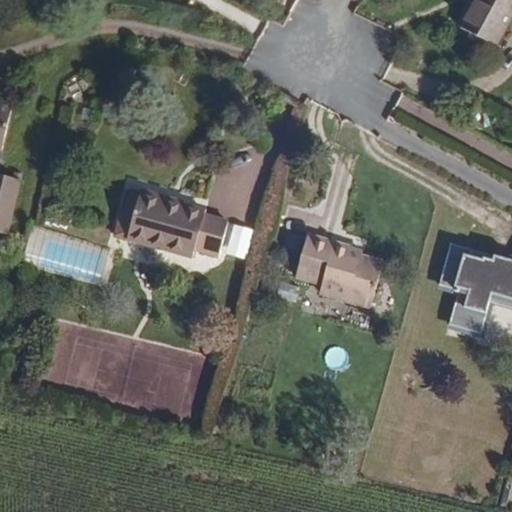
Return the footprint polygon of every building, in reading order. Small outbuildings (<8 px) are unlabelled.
[(511,0),(483,0),(467,28),(502,51),(511,35),(511,0)] [(373,96),(398,107),(406,89),(381,78),(373,96)] [(0,152),(10,154),(20,111),(0,106),(0,152)] [(7,169),(10,154),(0,152),(0,177),(4,178),(7,169)] [(0,233),(10,236),(23,182),(4,178),(0,177),(0,233)] [(223,261),(233,228),(211,222),(212,218),(195,213),(196,208),(145,193),(140,209),(126,205),(116,239),(198,264),(201,255),(223,261)] [(370,319),(384,277),(352,267),(355,259),(310,246),(297,287),(322,295),(319,303),(370,319)] [(511,261),(451,246),(439,286),(469,292),(464,305),(455,303),(449,322),(481,333),(493,302),(511,308),(511,261)]
